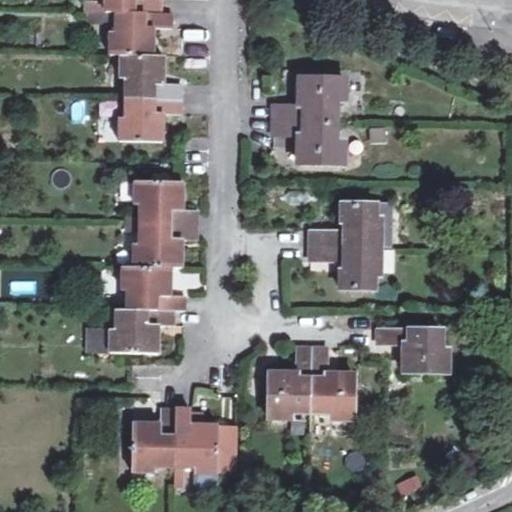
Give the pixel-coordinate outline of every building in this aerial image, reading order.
[(106,0),(107,3),(107,17),(117,17),(161,18),(162,3),(144,1),(143,0),(106,0)] [(87,2),(86,16),(107,17),(107,3),(87,2)] [(122,60),(155,60),(155,34),(171,34),(171,18),(161,18),(117,17),(118,38),(113,38),(112,60),(122,60)] [(440,25),(438,33),(459,38),(461,29),(440,25)] [(182,117),(182,88),(164,86),(164,61),(155,60),(122,60),(122,84),(128,85),(127,120),(121,120),(121,143),(164,144),(164,119),(181,119),(182,117)] [(275,121),(338,123),(339,103),(343,103),(343,81),(300,79),(300,95),(306,95),(306,107),(299,106),(275,106),(275,121)] [(338,123),(275,121),(275,137),(299,138),(305,138),(305,149),(299,148),(299,162),(342,164),(343,143),(338,143),(338,123)] [(135,248),(135,270),(126,270),(125,297),(128,298),(128,314),(118,314),(118,331),(112,331),(112,351),(112,357),(161,359),(161,334),(177,334),(177,329),(177,316),(189,316),(189,301),(178,301),(178,272),(186,272),(186,247),(198,247),(198,215),(186,215),(186,191),(137,190),(136,214),(142,215),(142,230),(141,248),(135,248)] [(375,236),(377,209),(343,209),(344,227),(348,228),(347,234),(314,234),(314,247),(381,249),(381,236),(375,236)] [(389,210),(377,209),(375,236),(381,236),(381,249),(389,249),(389,210)] [(142,215),(136,214),(129,214),(129,229),(142,230),(142,215)] [(381,249),(314,247),(313,262),(347,263),(347,273),(343,273),(343,291),(375,291),(376,263),(381,263),(381,249)] [(90,350),(112,351),(112,331),(91,331),(90,350)] [(382,347),(404,347),(411,348),(411,359),(405,360),(405,375),(449,376),(449,353),(444,353),(443,334),(382,333),(382,347)] [(298,352),(297,377),(298,383),(286,383),(286,377),(272,377),(271,423),(291,423),(292,415),(311,416),(313,352),(298,352)] [(313,352),(311,416),(331,416),(331,424),(353,424),(353,377),(338,377),(337,383),(327,383),(327,377),(327,352),(313,352)] [(191,414),(163,413),(162,428),(138,428),(136,474),(159,475),(160,469),(176,470),(194,470),(194,475),(217,477),(218,430),(192,428),(191,414)] [(417,477),(397,486),(402,497),(422,488),(417,477)]
